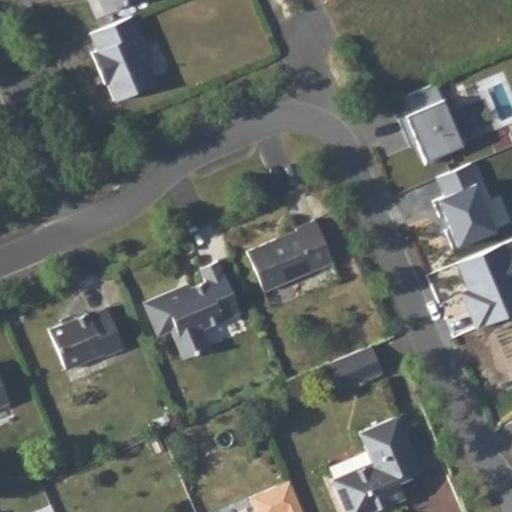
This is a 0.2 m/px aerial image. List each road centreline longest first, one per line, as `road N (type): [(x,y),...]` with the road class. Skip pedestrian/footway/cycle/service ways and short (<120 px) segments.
road 1 (residential): [(511,492),(476,450),(346,150),(317,125),(278,119),(188,159),(129,208),(74,234)]
road 2 (residential): [(74,234),(0,57)]
